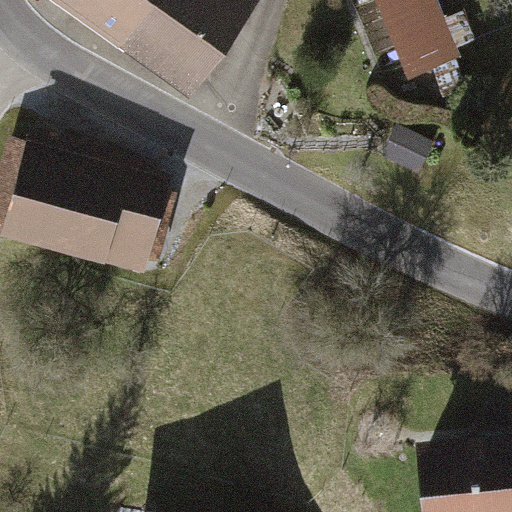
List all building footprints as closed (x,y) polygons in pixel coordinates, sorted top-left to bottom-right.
[(79,0),(119,29),(140,0),(79,0)] [(140,0),(119,29),(192,81),(251,0),(140,0)] [(424,0),(365,0),(346,8),(382,93),(451,64),(424,0)] [(162,193),(167,173),(24,132),(20,145),(7,141),(0,164),(0,232),(139,272),(142,261),(156,265),(176,197),(162,193)] [(511,511),(511,424),(415,433),(421,511),(511,511)]
